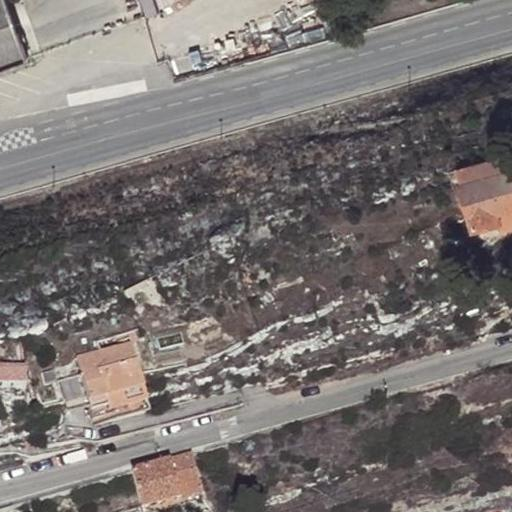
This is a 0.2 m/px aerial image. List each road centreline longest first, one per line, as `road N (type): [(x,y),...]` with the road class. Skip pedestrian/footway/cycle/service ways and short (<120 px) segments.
road 1 (unclassified): [(511,347),(0,490)]
road 2 (secondary): [(511,24),(0,166)]
